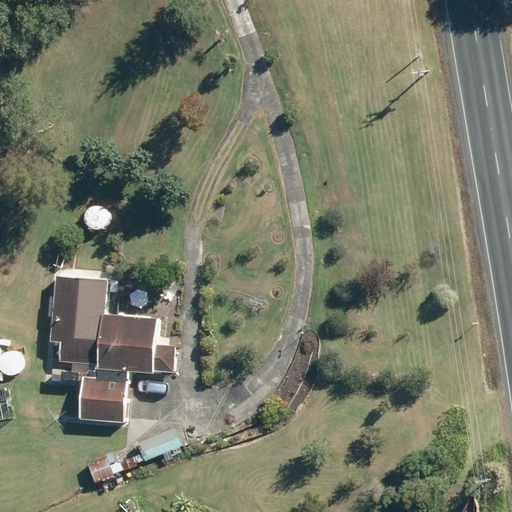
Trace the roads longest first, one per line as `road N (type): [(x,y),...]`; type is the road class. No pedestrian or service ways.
road 1 (track): [(132,446),(244,398),(297,317),(304,241),(233,0)]
road 2 (track): [(190,421),(197,226),(257,71)]
road 3 (secondary): [(511,262),(471,0)]
